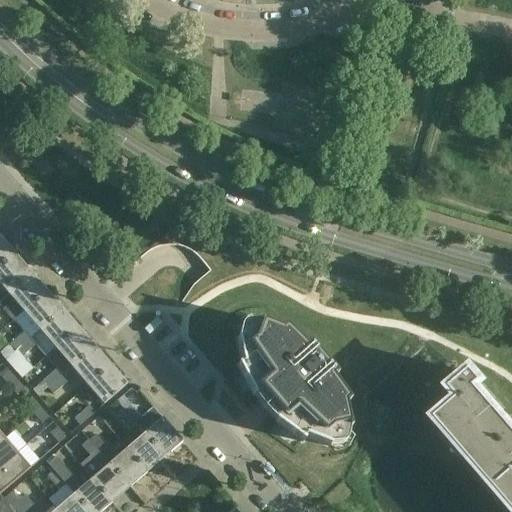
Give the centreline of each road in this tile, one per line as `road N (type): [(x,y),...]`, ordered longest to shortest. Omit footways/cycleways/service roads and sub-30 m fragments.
road 1 (primary): [(39,65),(111,132),(195,182),(328,237),(511,288)]
road 2 (primary): [(511,270),(246,184),(39,65)]
road 3 (residential): [(283,511),(0,182)]
road 4 (residential): [(141,0),(174,18),(258,29),(313,22),(368,0)]
